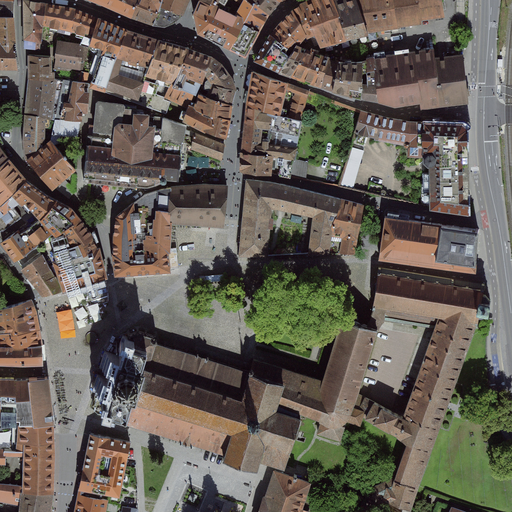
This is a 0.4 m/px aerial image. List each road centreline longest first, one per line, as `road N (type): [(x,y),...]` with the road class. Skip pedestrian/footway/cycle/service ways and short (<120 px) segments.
road 1 (residential): [(487,115),(383,110),(245,63)]
road 2 (residential): [(76,206),(34,181),(16,154),(17,0)]
road 3 (residential): [(365,263),(377,201),(497,219)]
road 4 (residential): [(229,225),(245,63)]
road 5 (residential): [(506,276),(365,263)]
